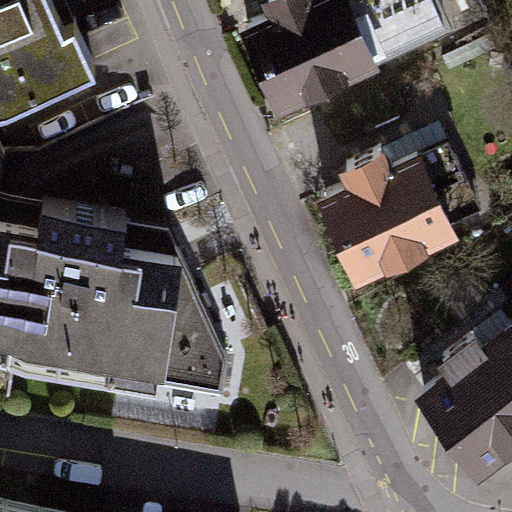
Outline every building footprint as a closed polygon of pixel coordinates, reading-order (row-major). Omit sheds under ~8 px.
[(0,0),(0,120),(102,76),(80,24),(68,29),(55,0),(0,0)] [(439,0),(271,0),(227,20),(272,119),(456,36),(439,0)] [(428,144),(318,188),(358,288),(468,243),(428,144)] [(165,225),(0,192),(0,357),(225,402),(235,369),(165,225)] [(471,480),(511,450),(511,328),(413,398),(471,480)]
